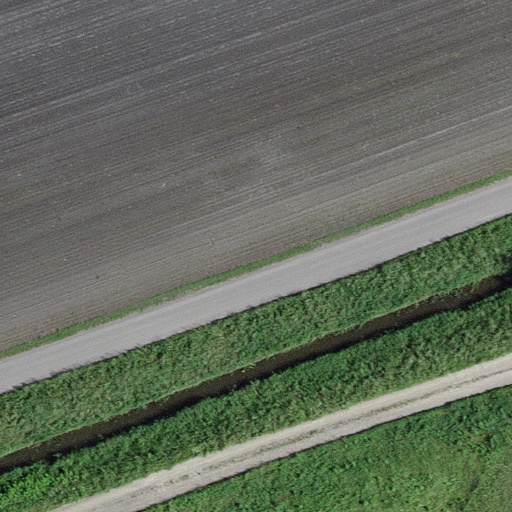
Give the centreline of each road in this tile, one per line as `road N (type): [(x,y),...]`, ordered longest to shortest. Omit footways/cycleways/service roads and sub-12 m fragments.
road 1 (unclassified): [(511,196),(0,376)]
road 2 (track): [(511,366),(94,511)]
